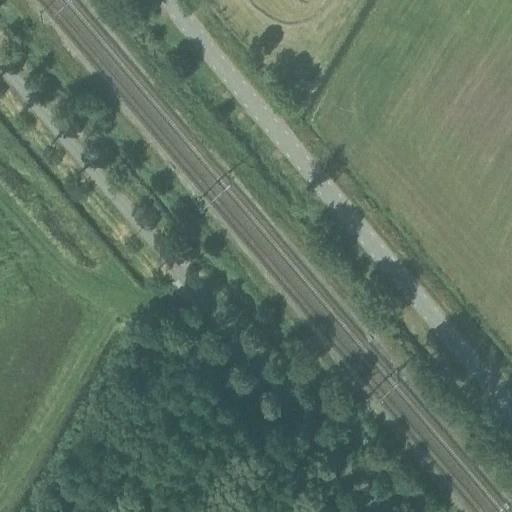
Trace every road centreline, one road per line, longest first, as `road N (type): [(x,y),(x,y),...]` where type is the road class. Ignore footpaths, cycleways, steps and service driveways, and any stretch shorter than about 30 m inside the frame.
road 1 (unclassified): [(385,511),(0,63)]
road 2 (unclassified): [(511,410),(168,0)]
